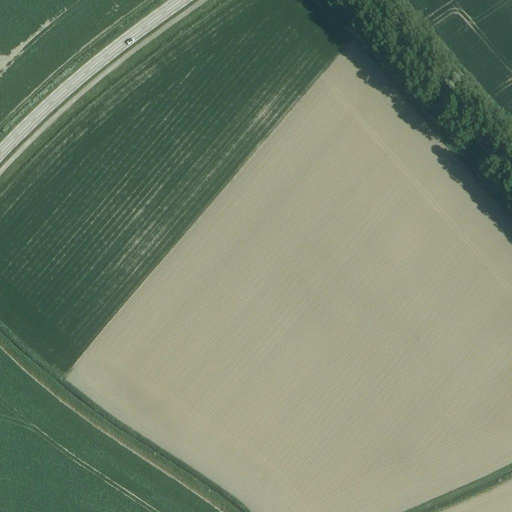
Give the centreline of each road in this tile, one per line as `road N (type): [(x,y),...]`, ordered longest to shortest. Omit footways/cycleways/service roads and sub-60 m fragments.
road 1 (secondary): [(181,0),(95,64),(0,153)]
road 2 (track): [(355,0),(511,178)]
